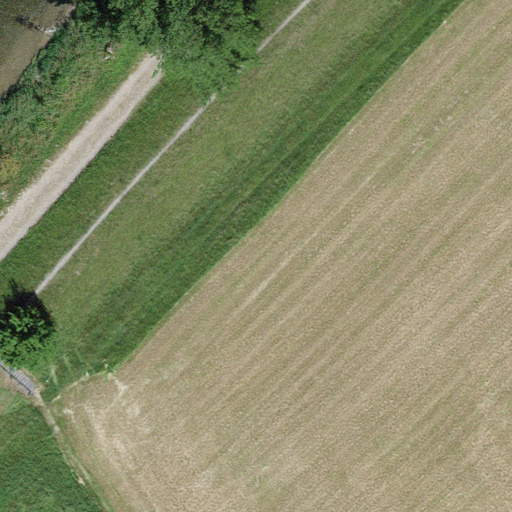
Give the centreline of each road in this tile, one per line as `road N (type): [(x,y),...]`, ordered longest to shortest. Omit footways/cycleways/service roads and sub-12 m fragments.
road 1 (track): [(0,239),(206,0)]
road 2 (track): [(143,511),(51,368)]
